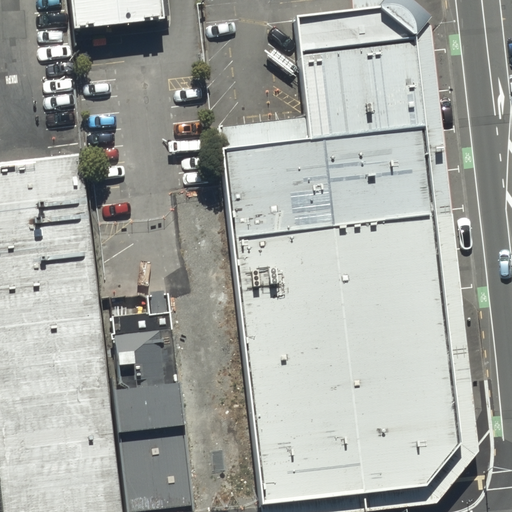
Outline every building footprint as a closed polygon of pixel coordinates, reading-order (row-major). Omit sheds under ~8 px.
[(156,0),(74,0),(79,43),(160,34),(156,0)] [(349,13),(293,19),(305,143),(221,152),(247,391),(260,509),(422,487),(457,447),(410,21),(392,9),(349,13)] [(0,164),(0,511),(121,511),(78,156),(0,164)] [(212,199),(171,204),(178,264),(219,260),(212,199)] [(151,318),(100,326),(121,511),(194,511),(172,318),(161,319),(151,320),(151,318)] [(239,406),(192,411),(200,484),(248,479),(239,406)]
